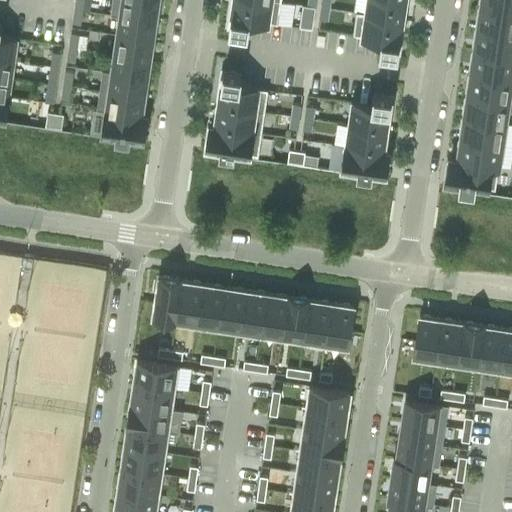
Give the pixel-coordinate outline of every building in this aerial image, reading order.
[(74,0),(73,9),(82,10),(82,0),(74,0)] [(112,0),(110,14),(119,16),(154,21),(157,0),(112,0)] [(231,13),(228,29),(246,32),(248,19),(252,20),(277,23),(280,1),(271,0),(232,0),(232,6),(230,5),(229,13),(231,13)] [(321,0),(321,6),(320,7),(327,8),(328,8),(329,0),(321,0)] [(366,0),(364,13),(364,14),(401,19),(404,0),(366,0)] [(511,0),(480,0),(479,6),(511,11),(511,0)] [(302,4),(298,27),(311,29),(314,6),(307,5),(302,4)] [(477,8),(476,16),(478,16),(476,28),(511,32),(511,11),(479,6),(479,8),(477,8)] [(320,7),(319,19),(325,20),(327,20),(328,8),(327,8),(320,7)] [(82,10),(73,9),(71,22),(80,24),(82,10)] [(355,12),(352,35),(355,35),(380,39),(378,51),(396,54),(399,38),(400,38),(402,31),(401,31),(400,30),(401,19),(364,14),(364,13),(358,12),(355,11),(355,12)] [(119,16),(117,34),(151,39),(154,21),(119,16)] [(15,38),(1,36),(0,35),(0,24),(0,23),(0,22),(0,57),(12,59),(15,38)] [(474,30),(473,39),(475,39),(473,50),(511,56),(511,32),(476,28),(476,30),(474,30)] [(70,33),(68,46),(76,47),(78,34),(70,33)] [(117,34),(114,53),(149,58),(151,39),(117,34)] [(76,47),(68,46),(66,60),(74,62),(76,47)] [(471,52),(469,61),(471,62),(469,73),(510,79),(511,79),(511,56),(473,50),(472,53),(471,52)] [(52,52),(50,65),(58,66),(60,53),(52,52)] [(114,53),(111,71),(146,76),(149,58),(114,53)] [(0,76),(9,78),(12,59),(0,57),(0,76)] [(50,65),(47,83),(55,85),(58,66),(50,65)] [(102,70),(99,90),(143,96),(146,76),(111,71),(102,70)] [(218,86),(217,93),(219,93),(217,105),(263,112),(267,89),(242,86),(238,85),(240,73),(222,70),(220,86),(218,86)] [(64,71),(62,84),(70,85),(72,72),(64,71)] [(467,75),(466,84),(468,84),(466,96),(507,102),(510,79),(469,73),(469,75),(467,75)] [(0,93),(7,95),(9,78),(0,76),(0,93)] [(55,85),(47,83),(44,101),(52,102),(55,85)] [(70,85),(62,84),(60,98),(68,100),(70,85)] [(96,110),(106,111),(140,116),(140,115),(143,96),(99,90),(96,110)] [(348,122),(348,124),(385,130),(385,127),(387,118),(389,119),(390,111),(388,111),(390,95),(372,92),(370,105),(352,102),(351,102),(348,122)] [(464,98),(463,105),(464,106),(463,117),(504,123),(507,102),(466,96),(466,98),(464,98)] [(292,104),(290,116),(298,117),(300,105),(292,104)] [(215,107),(214,114),(216,115),(214,125),(214,126),(260,133),(263,112),(217,105),(217,107),(215,107)] [(304,114),(304,118),(311,119),(312,119),(314,107),(313,107),(306,106),(304,114)] [(140,116),(106,111),(102,133),(116,135),(115,137),(127,139),(127,136),(141,139),(143,128),(145,128),(146,120),(144,119),(145,115),(140,115),(140,116)] [(45,126),(53,127),(55,113),(47,112),(45,126)] [(55,113),(53,127),(61,128),(63,114),(55,113)] [(290,116),(288,127),(296,129),(298,117),(290,116)] [(461,119),(459,127),(461,127),(460,138),(501,144),(504,123),(463,117),(462,119),(461,119)] [(302,129),(310,131),(312,119),(311,119),(304,118),(302,129)] [(348,124),(345,146),(382,151),(382,150),(384,139),(385,140),(387,132),(385,132),(385,130),(348,124)] [(207,128),(206,137),(207,137),(206,148),(220,150),(219,152),(231,154),(232,152),(257,155),(259,140),(260,133),(214,126),(214,125),(209,125),(209,126),(209,128),(207,128)] [(449,158),(449,159),(458,160),(497,166),(501,144),(460,138),(459,141),(457,140),(456,148),(458,148),(457,159),(449,158)] [(331,144),(328,167),(341,169),(342,168),(357,170),(357,173),(369,174),(369,172),(383,174),(385,164),(387,164),(388,155),(386,155),(387,151),(382,150),(382,151),(345,146),(331,144)] [(288,149),(286,161),(294,162),(296,150),(288,149)] [(294,162),(302,164),(304,152),(303,151),(296,150),(294,162)] [(1,196),(16,198),(19,159),(4,158),(1,196)] [(446,161),(445,172),(447,172),(446,176),(450,176),(448,185),(459,187),(458,188),(472,190),(472,185),(489,188),(494,188),(497,168),(497,166),(458,160),(449,159),(448,162),(446,161)] [(31,268),(33,257),(21,255),(20,267),(31,268)] [(158,275),(152,315),(174,318),(180,279),(158,275)] [(180,279),(174,318),(195,322),(201,282),(180,279)] [(201,282),(195,322),(217,325),(223,285),(201,282)] [(223,285),(217,325),(238,328),(244,288),(223,285)] [(244,288),(238,328),(260,331),(266,292),(244,288)] [(266,292),(260,331),(282,335),(288,295),(266,292)] [(288,295),(282,335),(303,338),(309,298),(288,295)] [(309,298),(303,338),(325,341),(331,301),(309,298)] [(331,301),(325,341),(346,344),(352,304),(331,301)] [(419,314),(413,354),(434,357),(440,318),(419,314)] [(440,318),(434,357),(456,361),(462,321),(440,318)] [(462,321),(456,361),(478,364),(484,324),(462,321)] [(484,324),(478,364),(499,367),(505,327),(484,324)] [(511,328),(505,327),(499,367),(511,369),(511,328)] [(158,348),(157,355),(168,357),(169,357),(170,349),(158,347),(158,348)] [(170,349),(169,357),(180,359),(181,359),(182,351),(170,349)] [(201,354),(199,362),(211,364),(212,361),(213,356),(213,355),(201,354)] [(212,361),(211,364),(223,365),(225,357),(213,355),(213,356),(212,361)] [(173,386),(176,365),(139,359),(136,359),(133,380),(173,386)] [(243,360),(242,368),(254,370),(255,362),(243,360)] [(255,362),(254,370),(266,372),(267,364),(255,362)] [(286,367),(285,375),(297,376),(298,369),(298,368),(286,366),(286,367)] [(298,369),(297,376),(308,378),(309,378),(310,370),(298,368),(298,369)] [(319,371),(318,379),(330,381),(331,373),(319,371)] [(133,380),(133,381),(130,402),(169,408),(173,387),(173,386),(133,380)] [(208,393),(210,381),(202,380),(200,392),(208,393)] [(306,407),(345,412),(349,391),(309,385),(306,407)] [(419,386),(417,394),(418,394),(429,396),(431,388),(419,386)] [(440,390),(439,397),(451,399),(452,392),(452,391),(440,389),(440,390)] [(272,390),(270,402),(278,403),(280,391),(275,391),(272,390)] [(452,392),(451,399),(462,401),(463,401),(464,392),(452,391),(452,392)] [(200,392),(198,404),(206,405),(208,393),(200,392)] [(483,396),(481,404),(493,405),(495,398),(495,397),(483,395),(483,396)] [(495,398),(493,405),(494,405),(505,407),(507,399),(495,397),(495,398)] [(402,418),(444,425),(447,405),(405,399),(402,418)] [(130,402),(130,403),(126,424),(126,425),(166,431),(167,431),(178,433),(181,409),(170,408),(169,408),(130,402)] [(270,402),(268,414),(276,415),(278,403),(270,402)] [(302,428),(342,434),(345,412),(306,407),(302,428)] [(470,429),(472,417),(464,416),(462,428),(464,429),(470,429)] [(402,418),(399,438),(441,444),(444,425),(402,418)] [(194,434),(202,436),(204,424),(195,422),(194,434)] [(126,425),(123,445),(123,447),(163,453),(163,451),(166,431),(126,425)] [(299,450),(339,456),(342,434),(302,428),(302,429),(299,450)] [(470,429),(464,429),(462,428),(460,440),(468,441),(470,431),(470,429)] [(265,433),(263,445),(264,445),(271,446),(272,446),(273,434),(265,433)] [(200,447),(202,436),(194,434),(192,446),(200,448),(200,447)] [(399,438),(396,457),(438,464),(441,444),(399,438)] [(263,445),(262,457),(270,458),(272,446),(271,446),(264,445),(263,445)] [(123,447),(120,467),(120,468),(160,474),(160,473),(163,453),(123,447)] [(296,471),(336,477),(339,456),(299,450),(296,471)] [(458,455),(456,467),(458,468),(464,469),(466,457),(458,455)] [(426,483),(428,466),(438,467),(438,464),(396,457),(394,457),(390,478),(426,483)] [(187,477),(195,478),(197,466),(189,465),(187,477)] [(458,468),(456,467),(454,479),(462,481),(464,470),(464,469),(458,468)] [(120,468),(117,488),(117,489),(156,495),(157,494),(160,474),(120,468)] [(293,493),(332,499),(336,477),(296,471),(293,493)] [(259,475),(257,487),(265,489),(267,477),(259,475)] [(195,478),(187,477),(185,489),(194,490),(195,478)] [(435,485),(426,483),(390,478),(387,498),(390,499),(432,505),(435,485)] [(257,487),(255,499),(264,501),(265,489),(257,487)] [(117,489),(114,509),(113,511),(121,511),(153,511),(156,495),(117,489)] [(289,511),(330,511),(332,499),(293,493),(289,511)] [(452,495),(450,507),(452,507),(458,508),(460,496),(452,495)] [(387,511),(421,511),(422,505),(432,506),(432,505),(390,499),(387,511)]
